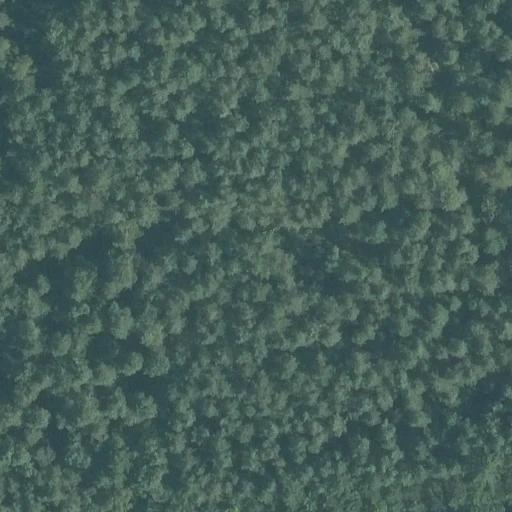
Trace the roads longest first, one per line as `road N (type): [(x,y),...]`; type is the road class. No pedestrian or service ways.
road 1 (track): [(0,249),(492,185)]
road 2 (track): [(492,185),(406,0)]
road 3 (primary): [(390,511),(511,495)]
